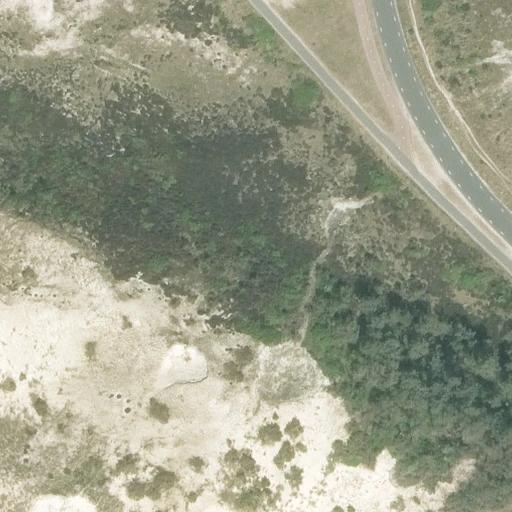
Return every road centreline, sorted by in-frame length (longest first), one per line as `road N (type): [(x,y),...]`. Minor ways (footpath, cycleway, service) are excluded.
road 1 (tertiary): [(511,232),(473,192),(418,107),(380,0)]
road 2 (unknown): [(511,196),(468,143),(430,72),(408,0)]
